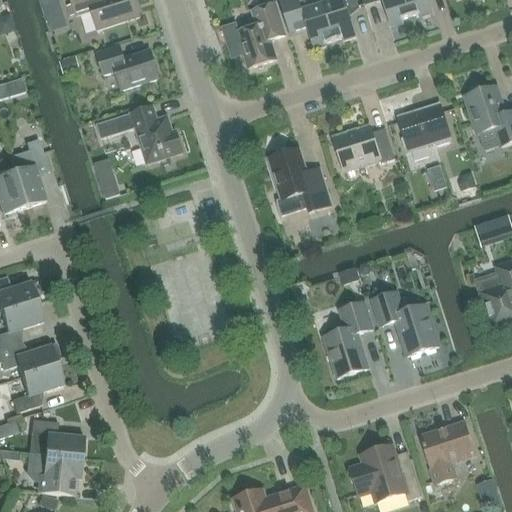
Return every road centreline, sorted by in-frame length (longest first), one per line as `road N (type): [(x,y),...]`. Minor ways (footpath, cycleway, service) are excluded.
road 1 (residential): [(157,492),(122,448),(62,266),(50,253),(0,260)]
road 2 (residential): [(212,124),(511,27)]
road 3 (residential): [(212,124),(288,361),(283,405)]
road 4 (residential): [(511,367),(340,421),(310,419),(283,405)]
road 5 (residential): [(283,405),(267,424),(193,462),(157,492)]
road 6 (residential): [(169,0),(212,124)]
